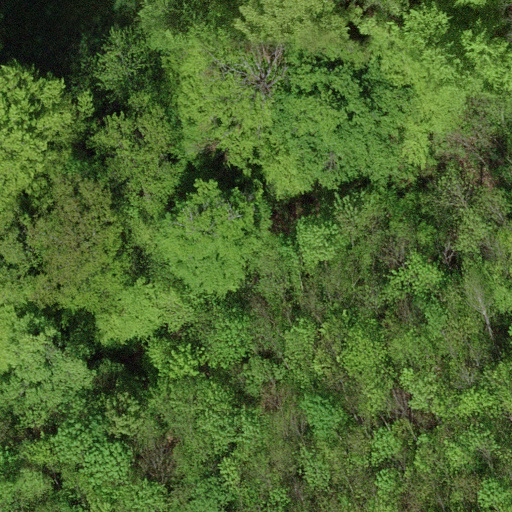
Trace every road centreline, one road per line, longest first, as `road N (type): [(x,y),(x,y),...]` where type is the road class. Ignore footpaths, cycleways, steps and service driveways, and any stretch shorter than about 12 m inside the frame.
road 1 (track): [(0,491),(343,239)]
road 2 (track): [(0,311),(156,101),(219,0)]
